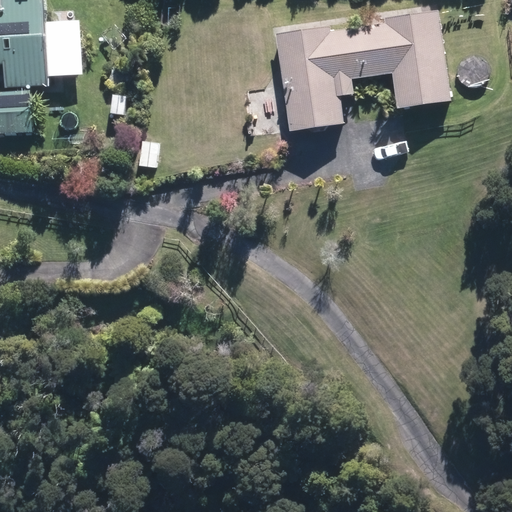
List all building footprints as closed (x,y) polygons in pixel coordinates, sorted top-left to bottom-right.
[(47,10),(0,12),(0,64),(50,62),(47,10)] [(401,109),(455,101),(442,11),(388,19),(388,23),(334,31),(333,26),(279,34),(294,131),(347,123),(340,81),(396,73),(401,109)] [(32,92),(0,94),(0,136),(35,134),(34,115),(32,92)] [(129,96),(114,95),(112,113),(127,115),(129,96)] [(158,168),(161,143),(145,141),(142,166),(158,168)]
